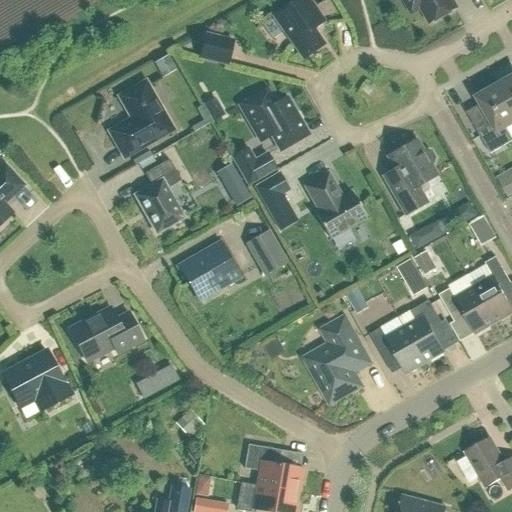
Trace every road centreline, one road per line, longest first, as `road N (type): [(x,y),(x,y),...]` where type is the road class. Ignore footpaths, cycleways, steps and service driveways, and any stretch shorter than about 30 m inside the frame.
road 1 (residential): [(345,456),(192,359),(123,261)]
road 2 (residential): [(414,66),(373,54),(341,62),(323,81),(323,105),(341,132),(368,131),(409,115),(429,100),(426,94)]
road 3 (residential): [(511,352),(353,443),(345,456)]
road 4 (residential): [(123,261),(82,185),(0,260)]
